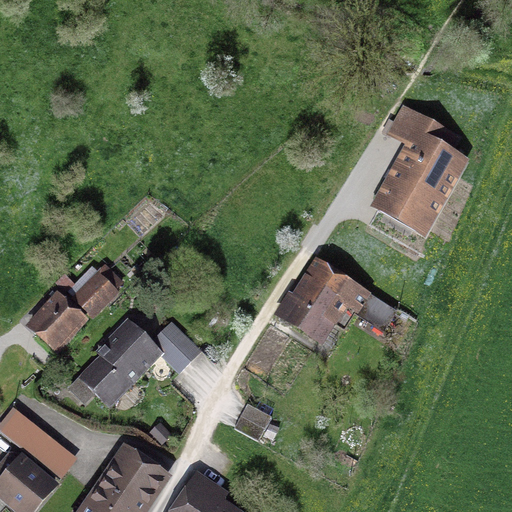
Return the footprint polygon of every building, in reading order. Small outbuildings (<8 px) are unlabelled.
[(404,111),(390,136),(412,148),(379,206),(423,231),(460,165),(444,157),(454,139),(404,111)] [(384,329),(393,316),(365,298),(367,294),(323,265),(299,303),(292,298),(280,316),(320,342),(334,320),(346,327),(357,312),(384,329)] [(78,303),(90,315),(121,283),(109,272),(78,303)] [(34,327),(57,348),(83,319),(55,295),(31,322),(35,326),(34,327)] [(103,358),(81,380),(109,408),(161,355),(180,373),(191,362),(162,334),(152,345),(129,322),(99,354),(103,358)] [(234,429),(258,442),(271,418),(247,405),(234,429)] [(0,433),(61,482),(77,461),(15,412),(0,432),(0,433)] [(141,511),(167,472),(130,447),(86,511),(141,511)] [(17,461),(11,456),(0,467),(0,501),(2,504),(12,511),(37,511),(59,486),(22,455),(17,461)] [(223,511),(190,489),(174,511),(223,511)]
